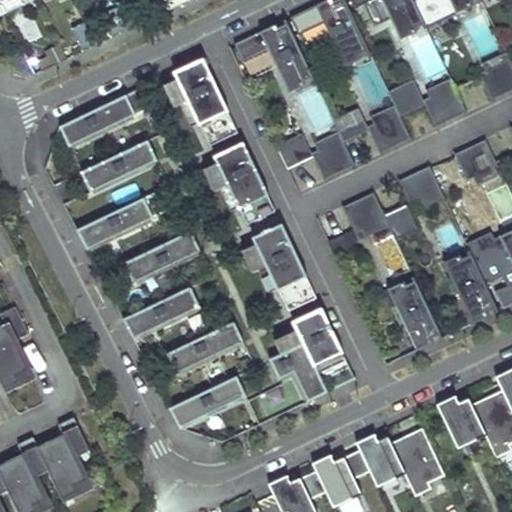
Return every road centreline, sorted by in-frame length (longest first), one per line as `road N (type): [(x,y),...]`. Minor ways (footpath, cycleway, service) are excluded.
road 1 (residential): [(0,142),(159,446),(190,473),(247,461),(511,338)]
road 2 (residential): [(257,0),(0,121)]
road 3 (unknown): [(0,255),(54,364),(37,400),(0,418)]
